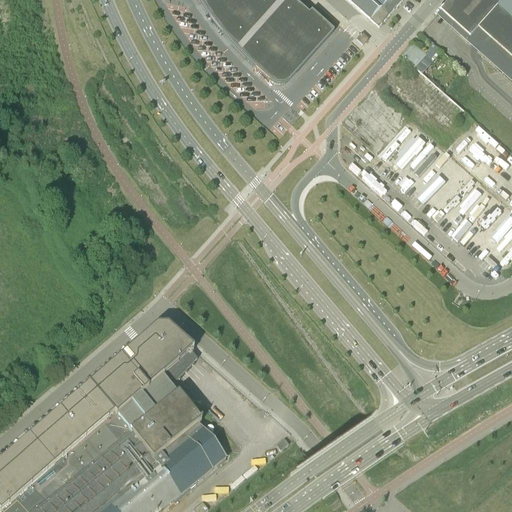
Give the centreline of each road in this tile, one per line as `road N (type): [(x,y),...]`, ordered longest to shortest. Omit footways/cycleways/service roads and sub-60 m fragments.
road 1 (residential): [(0,445),(162,304),(303,433),(368,511)]
road 2 (secondary): [(105,0),(189,143),(408,402)]
road 3 (secondary): [(280,212),(191,104),(132,0)]
road 4 (residential): [(325,159),(463,284),(487,293),(511,284)]
road 5 (secondary): [(469,365),(415,360),(296,225)]
road 6 (secondary): [(425,391),(280,212)]
road 7 (primary): [(408,402),(256,511)]
road 8 (primary): [(291,511),(431,414)]
road 9 (residential): [(325,159),(333,116),(391,50)]
